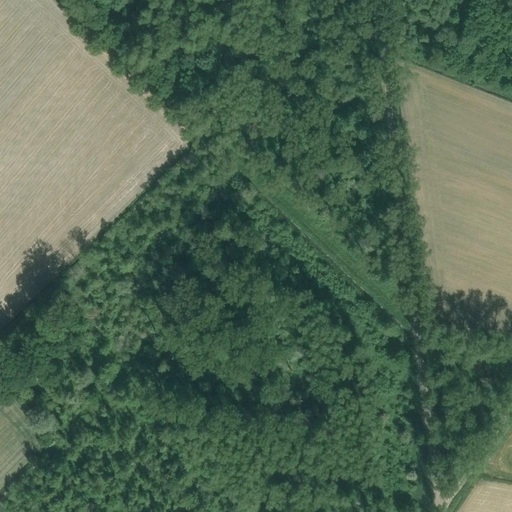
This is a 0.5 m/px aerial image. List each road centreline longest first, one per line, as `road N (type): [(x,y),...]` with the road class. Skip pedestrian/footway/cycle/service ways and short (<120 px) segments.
road 1 (track): [(443,508),(373,0)]
road 2 (track): [(443,508),(511,408)]
